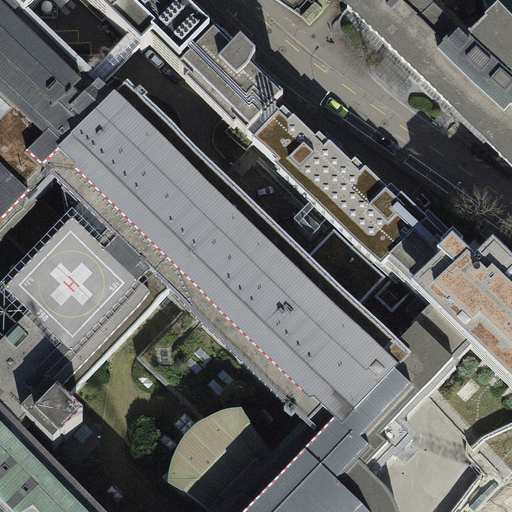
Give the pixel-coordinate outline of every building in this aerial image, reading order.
[(0,0),(0,114),(42,156),(77,121),(76,120),(100,96),(100,97),(102,95),(90,84),(83,78),(85,76),(26,19),(44,0),(85,0),(130,43),(142,54),(150,46),(175,70),(180,74),(217,36),(214,33),(187,7),(180,0),(0,0)] [(357,0),(348,10),(511,168),(511,89),(511,88),(509,90),(466,50),(415,0),(357,0)] [(486,27),(466,50),(509,90),(511,88),(511,86),(511,0),(482,0),(484,15),(499,28),(493,34),(486,27)] [(227,46),(217,36),(180,74),(189,83),(186,86),(210,110),(234,133),(237,130),(247,139),(248,138),(273,111),(284,101),(267,85),(259,77),(258,78),(251,72),(256,62),(233,39),(227,46)] [(142,54),(130,43),(90,84),(102,95),(142,54)] [(416,86),(386,58),(372,73),(401,101),(416,86)] [(363,385),(381,366),(384,362),(116,104),(111,107),(100,97),(100,96),(76,120),(77,121),(42,156),(65,178),(92,204),(169,278),(159,288),(161,290),(183,312),(137,359),(208,427),(213,424),(230,406),(268,443),(303,406),(319,421),(353,387),(352,386),(358,380),(363,385)] [(511,273),(495,257),(478,275),(472,269),(475,267),(469,261),(461,254),(463,252),(460,248),(461,247),(428,216),(424,219),(402,199),(402,200),(392,190),(387,194),(366,173),(365,174),(356,165),(352,169),(336,154),(330,148),(329,149),(319,139),(315,143),(294,122),(293,123),(283,113),(279,117),(273,111),(248,138),(253,143),(252,143),(278,168),(274,171),(381,274),(388,268),(434,312),(435,312),(473,348),(511,385),(511,273)] [(0,246),(7,239),(42,203),(65,178),(42,156),(0,114),(0,246)] [(0,422),(16,438),(26,428),(53,453),(63,442),(65,444),(83,425),(68,410),(66,412),(58,404),(59,403),(57,400),(161,290),(159,288),(169,278),(92,204),(69,229),(42,203),(7,239),(34,265),(1,299),(0,297),(0,422)] [(335,232),(302,266),(353,315),(386,281),(371,267),(372,266),(354,249),(354,250),(335,232)] [(379,489),(371,482),(393,459),(396,461),(413,443),(399,430),(457,369),(455,367),(473,348),(435,312),(434,312),(415,333),(424,343),(392,377),(381,366),(363,385),(358,380),(352,386),(353,387),(319,421),(323,425),(313,435),(308,430),(275,464),(248,430),(240,416),(230,418),(221,421),(213,424),(208,427),(195,436),(184,449),(177,462),(173,475),(171,488),(184,494),(207,511),(395,511),(393,506),(387,497),(379,489)] [(457,454),(466,445),(438,416),(429,424),(457,454)] [(0,511),(89,511),(16,438),(0,422),(0,511)]
